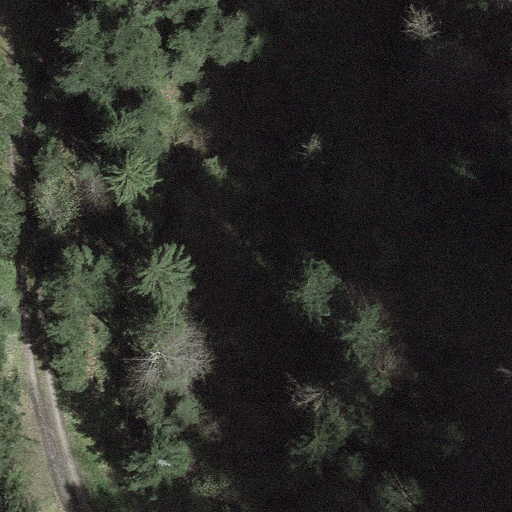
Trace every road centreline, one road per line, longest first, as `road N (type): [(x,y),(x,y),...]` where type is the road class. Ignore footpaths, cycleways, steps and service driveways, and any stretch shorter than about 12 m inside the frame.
road 1 (track): [(82,511),(49,424),(38,255),(2,0)]
road 2 (track): [(511,402),(484,462),(445,511)]
